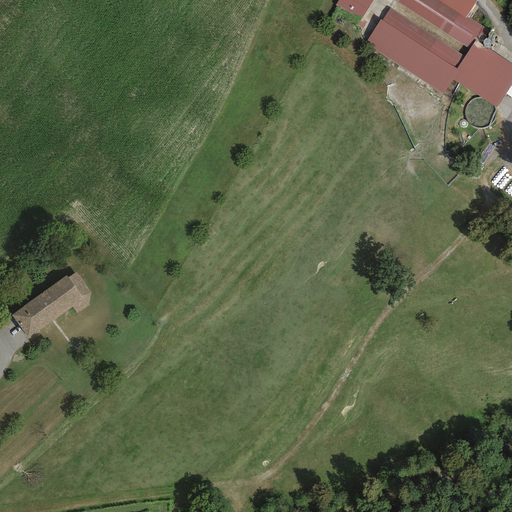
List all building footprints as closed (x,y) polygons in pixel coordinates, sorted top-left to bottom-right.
[(338,0),(335,5),(360,20),(373,0),(338,0)] [(438,0),(398,0),(398,1),(469,49),(475,40),(480,44),(489,30),(466,17),(465,18),(438,0)] [(438,0),(465,18),(466,17),(477,0),(438,0)] [(465,57),(390,8),(382,20),(380,19),(365,44),(443,95),(453,79),(459,70),(457,68),(465,57)] [(506,93),(511,83),(511,64),(480,44),(475,40),(469,49),(465,57),(457,68),(459,70),(453,79),(496,108),(506,93)] [(91,292),(76,272),(68,277),(66,275),(11,315),(27,338),(72,307),(77,314),(88,306),(91,292)]
